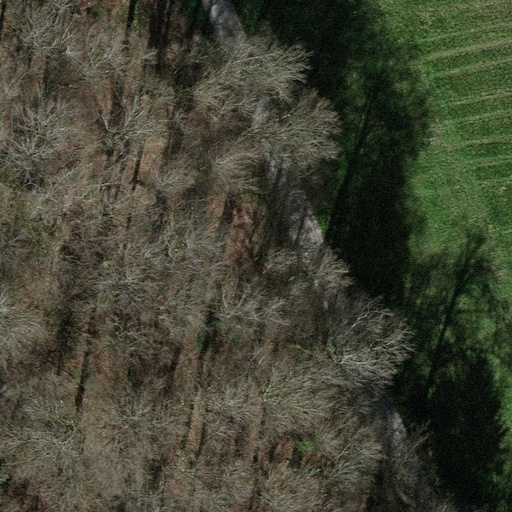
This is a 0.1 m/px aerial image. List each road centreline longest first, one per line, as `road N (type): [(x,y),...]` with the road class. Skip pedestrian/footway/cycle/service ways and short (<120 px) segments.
road 1 (track): [(217,0),(413,511)]
road 2 (track): [(0,424),(130,511)]
